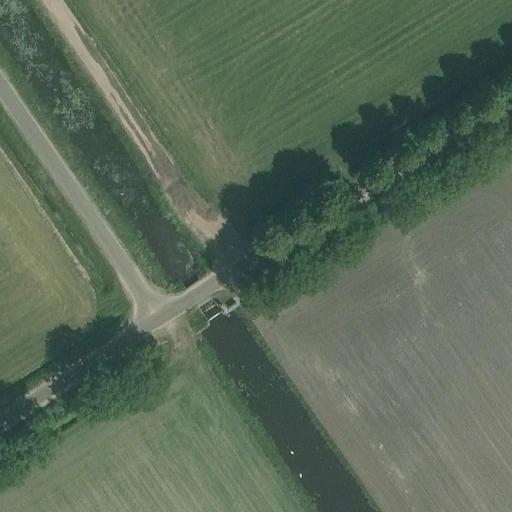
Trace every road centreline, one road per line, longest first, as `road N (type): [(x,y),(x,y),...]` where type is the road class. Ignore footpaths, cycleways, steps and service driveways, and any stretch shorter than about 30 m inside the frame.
road 1 (unclassified): [(157,319),(511,91)]
road 2 (track): [(238,267),(52,0)]
road 3 (unclassified): [(157,319),(0,83)]
road 4 (unclassified): [(0,421),(157,319)]
